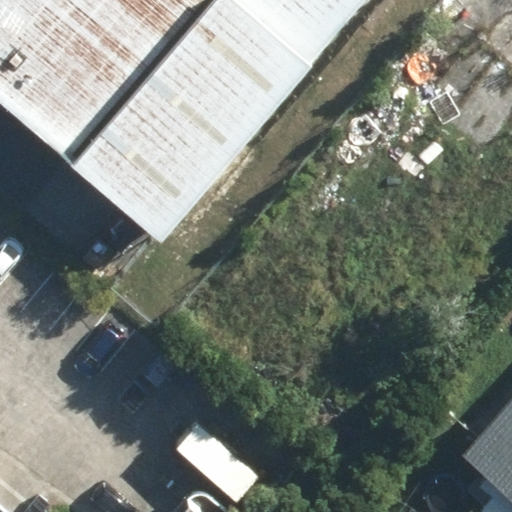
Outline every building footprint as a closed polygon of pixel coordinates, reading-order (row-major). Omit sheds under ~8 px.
[(0,0),(0,76),(165,217),(353,0),(0,0)] [(511,25),(478,67),(511,97),(511,25)] [(511,174),(501,188),(511,197),(511,174)] [(262,277),(242,305),(373,397),(393,369),(262,277)] [(511,388),(464,441),(511,482),(511,388)] [(0,511),(241,511),(213,483),(210,481),(207,481),(204,481),(201,481),(198,481),(196,481),(194,483),(191,486),(168,511),(67,511),(54,501),(45,511),(33,511),(0,483),(0,511)]
